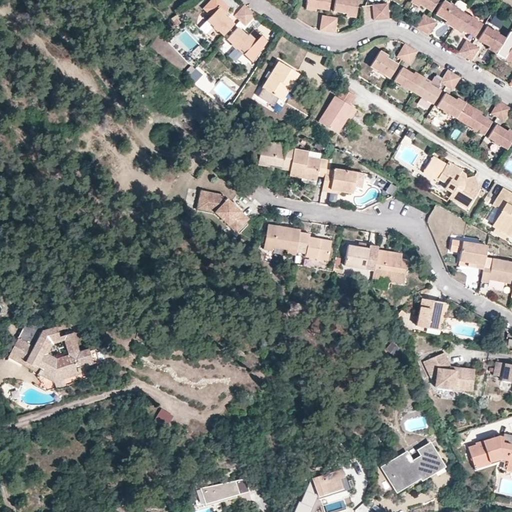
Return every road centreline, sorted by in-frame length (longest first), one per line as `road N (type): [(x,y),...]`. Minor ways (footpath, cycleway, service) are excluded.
road 1 (residential): [(511,327),(443,283),(423,234),(269,204),(242,187)]
road 2 (residential): [(252,0),(335,42),(394,30),(511,97)]
road 3 (unknown): [(511,170),(356,76)]
